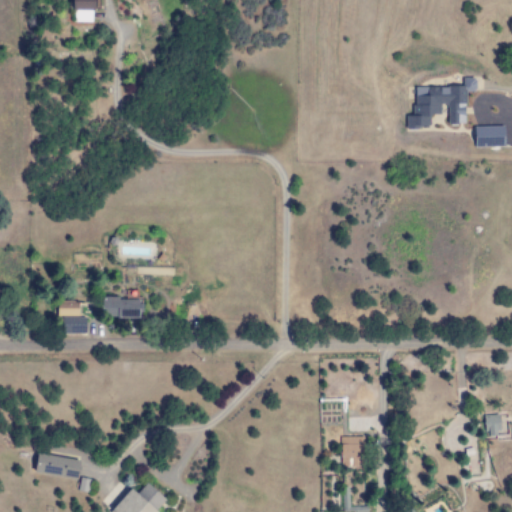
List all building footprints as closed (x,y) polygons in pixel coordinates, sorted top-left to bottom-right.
[(70,0),(70,11),(91,12),(91,0),(70,0)] [(411,87),(412,116),(404,116),(404,129),(427,128),(427,115),(438,115),(438,104),(445,104),(445,125),(463,124),(463,92),(473,92),(473,78),(460,79),(460,87),(411,87)] [(473,148),(502,147),(502,126),(472,127),(473,148)] [(100,297),(100,319),(139,318),(139,300),(117,301),(116,297),(100,297)] [(55,317),(77,316),(76,302),(55,302),(55,317)] [(60,318),(60,335),(84,334),(84,317),(60,318)] [(496,415),(482,416),(483,436),(497,436),(496,415)] [(361,437),(338,437),(339,468),(361,468),(361,437)] [(78,461),(36,453),(32,472),(74,480),(78,461)] [(111,511),(154,511),(153,511),(163,500),(144,483),(134,494),(129,489),(109,510),(111,511)]
